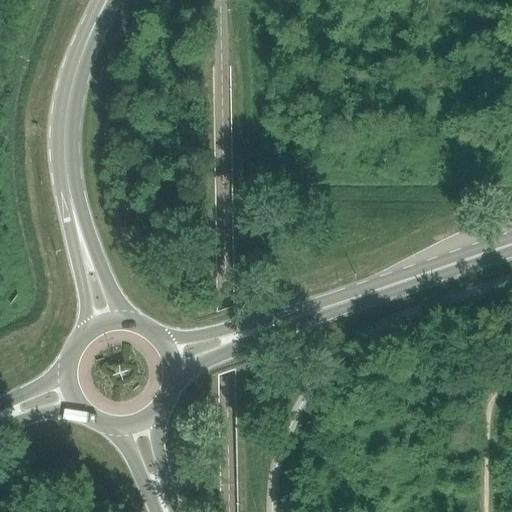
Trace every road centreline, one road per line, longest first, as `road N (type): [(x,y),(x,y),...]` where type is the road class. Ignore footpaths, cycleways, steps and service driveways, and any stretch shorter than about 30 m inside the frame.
road 1 (primary): [(299,317),(511,246)]
road 2 (secondary): [(68,197),(67,100),(106,0)]
road 3 (primary): [(299,317),(192,338),(157,336)]
road 4 (primary): [(172,381),(299,317)]
road 5 (secondary): [(128,322),(82,212),(68,197)]
road 6 (secondary): [(68,197),(84,335)]
